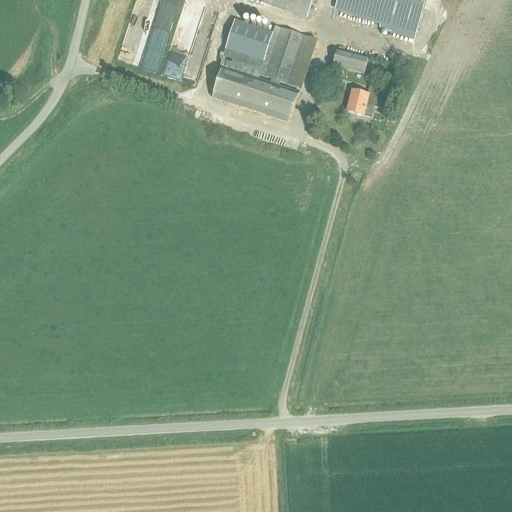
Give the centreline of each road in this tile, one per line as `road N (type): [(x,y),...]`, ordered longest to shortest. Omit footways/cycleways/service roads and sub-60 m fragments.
road 1 (unclassified): [(0,438),(511,411)]
road 2 (unclassified): [(0,162),(49,112),(71,66),(86,0)]
